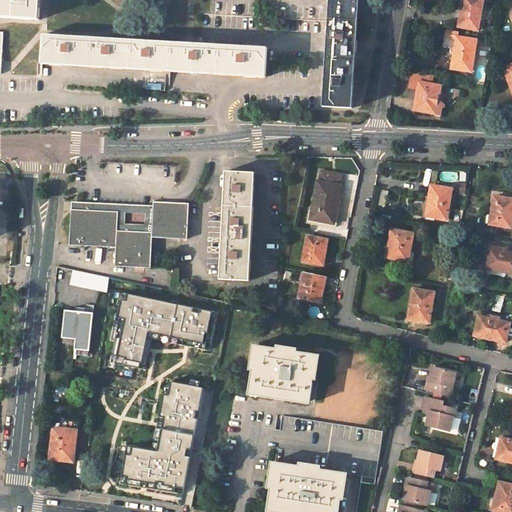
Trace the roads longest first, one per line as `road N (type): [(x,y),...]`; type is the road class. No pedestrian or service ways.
road 1 (residential): [(511,361),(347,319),(374,139)]
road 2 (unclassified): [(59,142),(374,139)]
road 3 (unclassified): [(14,500),(43,230)]
road 4 (residential): [(374,139),(401,0)]
road 5 (unclassified): [(374,139),(511,145)]
